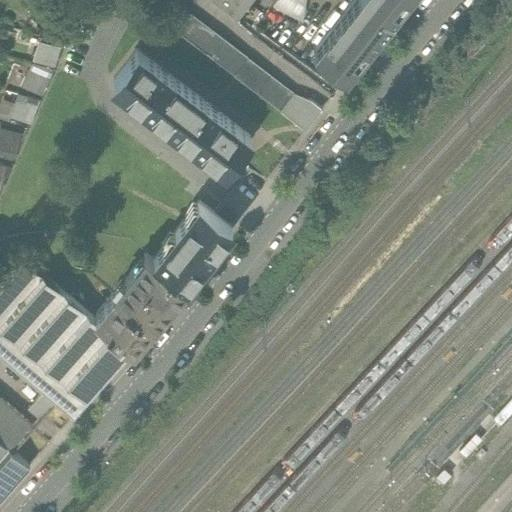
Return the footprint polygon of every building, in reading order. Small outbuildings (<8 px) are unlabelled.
[(211,0),(235,18),(249,0),(211,0)] [(353,0),(313,51),(345,77),(406,0),(353,0)] [(292,94),(176,2),(164,19),(305,130),(320,110),(307,101),(292,94)] [(0,206),(65,46),(43,37),(18,100),(14,98),(0,131),(0,206)] [(249,136),(136,47),(112,77),(124,87),(122,89),(138,101),(140,99),(149,107),(148,109),(163,121),(165,119),(175,126),(173,129),(188,141),(190,139),(200,146),(198,148),(214,161),(215,159),(225,167),(249,136)] [(198,201),(153,259),(185,284),(230,225),(198,201)] [(7,261),(0,265),(0,354),(42,392),(54,402),(71,418),(132,349),(95,316),(17,250),(7,261)] [(145,252),(113,293),(152,325),(185,284),(153,259),(145,252)] [(132,349),(152,325),(113,293),(95,316),(132,349)] [(40,418),(54,402),(42,392),(29,408),(40,418)] [(32,427),(0,398),(0,440),(11,451),(32,427)] [(0,500),(30,467),(11,451),(0,440),(0,500)]
